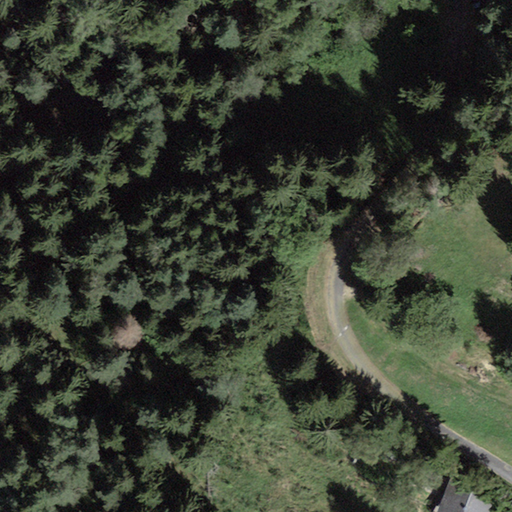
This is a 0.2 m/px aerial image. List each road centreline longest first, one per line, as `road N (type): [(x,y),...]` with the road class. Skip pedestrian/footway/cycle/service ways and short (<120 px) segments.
road 1 (unclassified): [(511,475),(381,388),(356,360),(332,298),(353,234),(441,133),(459,59),(458,0)]
road 2 (track): [(334,274),(370,318),(433,367),(511,399)]
